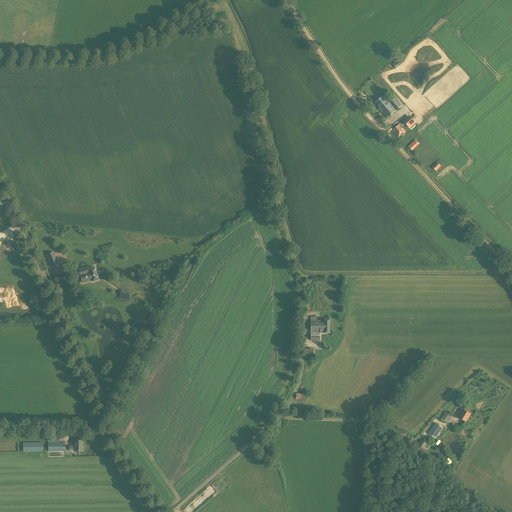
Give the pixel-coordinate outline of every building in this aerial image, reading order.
[(400,57),(392,63),(396,68),(404,62),(400,57)] [(379,108),(387,118),(402,106),(395,98),(389,103),(383,96),(376,102),(380,108),(379,108)] [(404,121),(410,128),(416,123),(410,115),(404,121)] [(398,124),(392,130),(398,137),(404,131),(398,124)] [(409,146),(412,151),(419,144),(415,140),(409,146)] [(437,162),(432,166),(436,171),(441,166),(437,162)] [(52,256),(46,259),(48,265),(55,262),(52,256)] [(88,267),(78,270),(82,282),(92,279),(92,280),(92,281),(93,281),(92,281),(97,279),(98,279),(98,278),(98,279),(96,274),(96,272),(94,267),(94,266),(93,267),(89,268),(88,267)] [(121,291),(120,298),(129,300),(130,292),(121,291)] [(298,310),(298,312),(306,312),(306,310),(309,310),(309,302),(310,300),(309,300),(299,299),(298,310)] [(311,317),(310,340),(319,340),(320,333),(329,333),(330,319),(324,319),(324,320),(315,320),(315,317),(311,317)] [(462,408),(457,416),(466,422),(471,414),(473,410),(468,407),(466,411),(462,408)] [(446,412),(441,418),(447,423),(451,416),(446,412)] [(429,433),(436,438),(443,428),(436,423),(429,433)] [(74,446),(70,446),(70,450),(74,450),(74,451),(82,451),(82,439),(74,439),(74,446)] [(428,441),(427,442),(422,439),(417,445),(424,450),(426,448),(427,449),(431,444),(428,441)] [(66,451),(66,442),(59,442),(59,440),(49,440),(49,451),(66,451)] [(43,451),(43,442),(24,442),(24,452),(43,451)]
